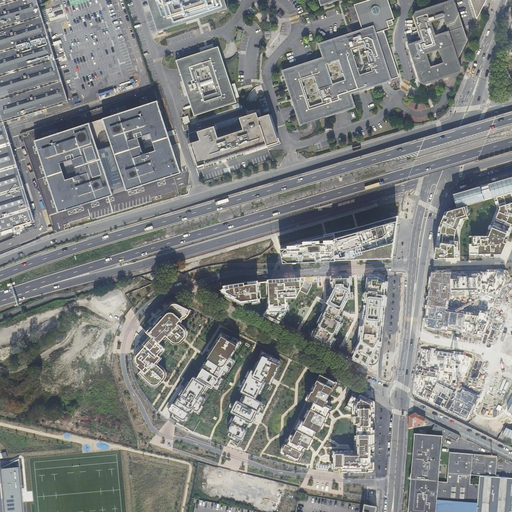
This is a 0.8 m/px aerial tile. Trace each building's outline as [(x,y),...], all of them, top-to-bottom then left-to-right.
[(36,0),(0,0),(0,230),(10,228),(33,221),(3,121),(67,101),(39,10),(36,0)] [(146,0),(157,32),(227,9),(223,0),(146,0)] [(387,0),(369,0),(360,3),(359,3),(357,4),(354,5),(362,29),(363,28),(363,29),(318,44),(322,58),(282,71),(296,115),(299,126),(307,123),(315,121),(319,119),(354,108),(351,97),(350,95),(390,81),(390,80),(398,78),(383,31),(389,30),(388,26),(392,25),(390,21),(394,20),(387,0)] [(469,0),(470,0),(477,19),(484,5),(486,2),(486,0),(469,0)] [(407,45),(418,84),(422,86),(460,74),(462,70),(458,60),(467,41),(455,3),(449,1),(415,12),(413,16),(419,37),(418,37),(416,40),(417,42),(407,45)] [(221,60),(217,47),(201,53),(176,61),(179,69),(194,116),(235,102),(230,85),(223,65),(221,60)] [(56,50),(58,56),(65,54),(63,48),(56,50)] [(56,212),(179,172),(155,100),(32,140),(56,212)] [(259,122),(256,112),(239,118),(243,130),(217,138),(213,126),(197,132),(200,142),(190,145),(197,164),(219,156),(220,157),(220,158),(221,158),(222,158),(223,157),(223,156),(223,155),(275,138),(269,118),(259,122)] [(511,177),(453,195),(457,209),(445,212),(439,228),(434,258),(458,257),(458,238),(459,230),(463,221),(468,220),(465,207),(494,198),(497,209),(487,236),(470,237),(470,257),(500,257),(511,227),(511,177)] [(324,236),(281,248),(284,263),(392,259),(399,217),(398,216),(356,228),(324,234),(324,236)] [(35,228),(33,221),(10,228),(14,237),(35,228)] [(456,272),(432,273),(424,327),(441,329),(442,326),(456,328),(455,328),(463,329),(467,329),(466,333),(477,334),(478,331),(483,332),(488,320),(483,317),(484,313),(478,312),(478,316),(445,311),(448,292),(487,292),(495,295),(497,290),(500,291),(504,280),(502,279),(503,275),(494,272),(487,272),(487,275),(482,275),(482,273),(473,273),(473,276),(465,276),(465,274),(456,274),(456,272)] [(371,274),(369,274),(367,292),(366,291),(364,301),(366,302),(364,326),(362,325),(360,340),(354,352),(355,352),(353,357),(370,365),(372,366),(374,365),(377,363),(378,362),(379,360),(388,285),(388,284),(388,283),(387,282),(371,274)] [(351,277),(350,276),(342,276),(342,275),(332,276),(333,291),(323,310),(325,312),(313,336),(315,337),(314,339),(324,344),(324,343),(330,346),(334,337),(333,337),(341,322),(339,321),(342,315),(340,314),(348,300),(353,299),(353,292),(350,292),(350,286),(351,286),(352,285),(353,284),(352,277),(351,277)] [(297,288),(301,288),(301,279),(295,279),(295,280),(263,282),(245,284),(237,285),(237,286),(222,288),(221,289),(221,290),(222,292),(228,295),(227,296),(241,303),(258,301),(258,298),(269,297),(270,304),(264,315),(269,317),(269,316),(280,321),(282,316),(284,317),(287,311),(287,297),(297,296),(297,288)] [(497,314),(501,304),(511,308),(511,290),(504,287),(494,312),(497,314)] [(92,297),(94,304),(109,300),(107,292),(92,297)] [(187,313),(189,309),(178,304),(175,304),(172,305),(171,306),(142,338),(139,341),(146,346),(138,355),(137,357),(136,359),(137,361),(140,364),(138,366),(143,370),(140,373),(152,384),(155,384),(157,384),(159,383),(163,380),(164,379),(165,376),(165,373),(164,371),(156,363),(161,357),(158,355),(162,350),(164,347),(160,344),(167,336),(173,341),(176,342),(179,342),(181,341),(182,340),(183,339),(184,338),(185,337),(187,334),(186,330),(179,323),(181,321),(182,321),(185,318),(185,319),(189,315),(187,313)] [(173,413),(170,417),(170,418),(174,420),(177,422),(183,426),(192,411),(193,409),(196,411),(197,411),(198,411),(199,411),(199,410),(205,400),(205,399),(205,398),(201,395),(208,385),(212,388),(216,383),(217,384),(221,378),(219,377),(223,371),(226,372),(226,373),(227,373),(228,373),(229,373),(229,372),(235,362),(236,362),(236,361),(235,360),(230,357),(237,345),(238,344),(238,343),(238,342),(237,341),(236,340),(223,334),(209,357),(208,358),(209,359),(197,378),(195,377),(194,377),(193,377),(190,382),(189,381),(185,387),(174,404),(173,403),(169,410),(169,411),(173,413)] [(468,362),(470,358),(464,355),(455,354),(455,357),(440,355),(440,352),(421,349),(415,393),(466,419),(474,404),(471,402),(474,397),(466,393),(466,391),(462,389),(460,393),(458,392),(457,394),(453,392),(453,391),(437,382),(438,369),(436,369),(437,367),(453,369),(453,370),(453,371),(454,371),(454,372),(455,372),(457,373),(457,370),(460,371),(460,372),(461,373),(460,377),(464,378),(470,363),(468,362)] [(264,354),(255,371),(252,370),(241,391),(241,392),(242,393),(246,395),(242,403),(237,401),(236,401),(231,411),(231,412),(231,413),(232,413),(236,415),(228,430),(228,431),(228,432),(229,432),(234,435),(233,437),(239,440),(240,438),(242,439),(250,422),(251,423),(252,423),(252,422),(256,416),(258,411),(262,404),(262,403),(261,402),(256,399),(264,382),(265,381),(268,382),(269,383),(269,382),(270,382),(271,379),(280,362),(280,361),(279,361),(265,354),(264,354)] [(336,382),(320,374),(282,450),(282,452),(283,453),(299,461),(307,447),(308,448),(309,446),(310,445),(312,439),(313,437),(314,436),(316,431),(319,432),(322,426),(325,421),(332,407),(328,405),(330,401),(327,400),(329,396),(330,394),(336,382)] [(284,384),(289,386),(292,380),(287,377),(284,384)] [(333,452),(333,468),(338,468),(341,468),(341,471),(349,473),(369,473),(372,472),(373,472),(374,471),(375,403),(374,401),(360,394),(357,398),(352,395),(346,407),(352,411),(352,414),(352,416),(353,416),(353,421),(353,424),(356,424),(356,449),(356,452),(333,452)] [(409,417),(409,429),(420,427),(418,426),(419,423),(423,425),(426,419),(415,414),(412,416),(409,417)] [(457,442),(460,436),(436,424),(432,430),(457,442)] [(448,483),(439,482),(443,437),(415,435),(408,511),(511,511),(511,479),(495,478),(497,457),(450,453),(448,483)] [(24,511),(20,468),(6,469),(9,511),(24,511)] [(354,501),(355,496),(329,493),(328,498),(354,501)] [(257,511),(195,499),(194,503),(196,504),(193,511),(257,511)]
